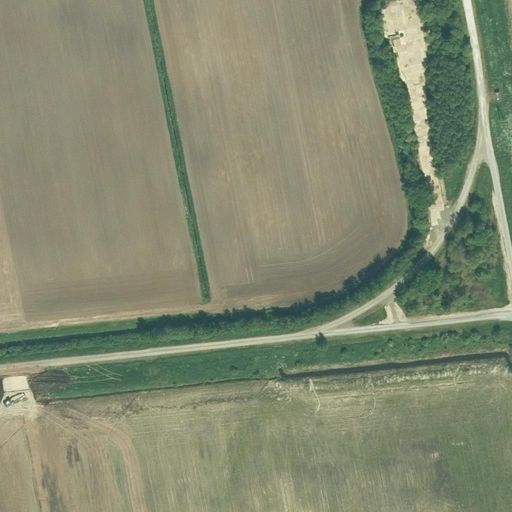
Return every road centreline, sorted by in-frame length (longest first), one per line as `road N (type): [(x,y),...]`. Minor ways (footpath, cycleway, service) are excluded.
road 1 (unclassified): [(465,0),(482,137),(452,221),(381,298),(314,336),(0,368)]
road 2 (track): [(434,249),(437,215),(402,37)]
road 3 (track): [(314,336),(511,313)]
road 4 (track): [(482,137),(511,271)]
